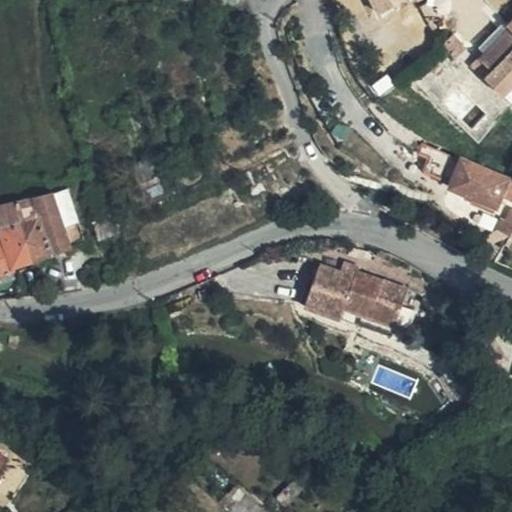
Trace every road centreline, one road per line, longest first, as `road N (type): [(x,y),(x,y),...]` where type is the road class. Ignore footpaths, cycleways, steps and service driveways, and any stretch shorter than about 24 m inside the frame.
road 1 (residential): [(363,227),(274,234),(117,297),(0,310)]
road 2 (residential): [(363,227),(358,203),(317,158),(296,111),(269,27),(280,0)]
road 3 (residential): [(511,289),(363,227)]
